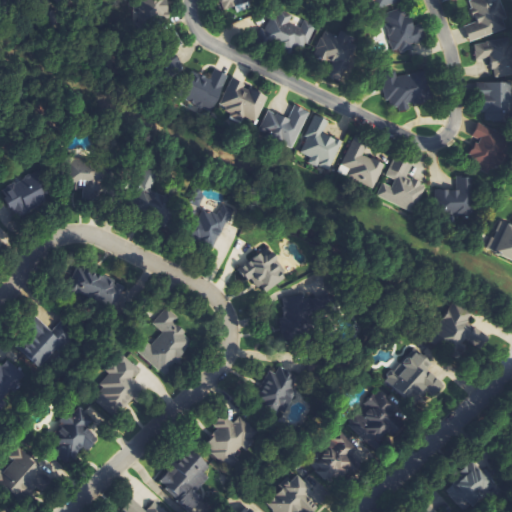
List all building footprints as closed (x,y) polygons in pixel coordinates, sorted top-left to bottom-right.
[(218,0),(222,11),(235,7),(237,13),(247,10),(244,0),(218,0)] [(371,0),(375,11),(407,0),(371,0)] [(470,43),(510,29),(501,2),(494,4),(492,0),(473,0),(469,1),(476,23),(464,27),(470,43)] [(418,44),(406,8),(384,15),(396,51),(418,44)] [(264,40),(304,55),(316,25),(304,21),(304,22),(275,11),(264,40)] [(511,40),(474,43),(476,61),(491,60),(492,78),(511,76),(511,40)] [(183,99),(213,113),(229,77),(215,71),(210,81),(195,74),(183,99)] [(431,98),(422,73),(398,81),(401,89),(388,93),(395,114),(410,109),(409,106),(431,98)] [(255,126),(268,97),(231,81),(219,109),(255,126)] [(511,121),(511,81),(486,81),(486,96),(483,96),(483,122),(511,121)] [(269,110),(259,132),(294,147),(310,111),(295,105),(289,119),(269,110)] [(330,171),(343,141),(323,133),(328,119),(316,114),(300,152),(312,157),(310,162),(330,171)] [(473,137),(477,139),(469,161),(493,170),(507,134),(478,123),(473,137)] [(339,170),(375,186),(385,164),(365,154),(369,145),(354,138),(339,170)] [(376,197),(413,213),(426,185),(407,177),(412,165),(394,157),(376,197)] [(145,187),(150,186),(148,182),(154,179),(150,169),(139,173),(145,187)] [(7,204),(0,206),(0,217),(4,227),(37,213),(35,208),(49,202),(38,176),(2,192),(7,204)] [(435,190),(435,217),(473,217),(474,177),(456,177),(456,190),(435,190)] [(203,187),(192,188),(193,207),(203,206),(203,187)] [(168,195),(150,196),(151,210),(168,209),(168,195)] [(217,216),(204,210),(190,237),(214,249),(234,210),(223,205),(217,216)] [(488,250),(511,259),(511,225),(500,221),(488,250)] [(289,278),(269,248),(238,268),(251,288),(259,283),(266,292),(289,278)] [(74,300),(119,304),(121,277),(76,274),(74,300)] [(309,326),(307,315),(317,313),(312,293),(275,302),(278,313),(269,315),(274,335),(309,326)] [(468,338),(478,352),(490,343),(459,300),(434,317),(441,327),(430,335),(438,347),(449,338),(456,347),(468,338)] [(193,339),(171,323),(177,315),(165,306),(152,324),(162,331),(151,344),(144,339),(135,351),(165,375),(193,339)] [(14,348),(44,370),(73,331),(53,317),(47,325),(37,317),(14,348)] [(411,419),(388,385),(390,385),(410,402),(426,391),(434,398),(442,388),(440,379),(429,370),(429,362),(418,353),(404,357),(344,428),(340,429),(340,439),(327,439),(327,450),(315,458),(315,468),(325,477),(333,474),(336,477),(336,468),(351,469),(356,464),(356,457),(366,454),(366,448),(375,446),(375,442),(395,428),(399,427),(411,419)] [(141,371),(125,357),(89,395),(114,418),(143,387),(134,378),(141,371)] [(0,407),(11,405),(9,392),(27,388),(22,368),(15,369),(14,364),(0,367),(0,407)] [(295,368),(264,368),(263,404),(295,404),(295,368)] [(98,444),(89,425),(91,424),(83,407),(54,421),(65,446),(56,450),(61,462),(86,451),(85,449),(98,444)] [(218,469),(241,461),(239,453),(249,449),(246,440),(253,438),(246,417),(230,422),(227,416),(212,422),(217,439),(208,442),(218,469)] [(0,475),(13,504),(49,488),(28,444),(18,449),(21,456),(0,465),(0,475)] [(215,471),(192,448),(158,481),(186,510),(200,496),(194,491),(215,471)] [(444,489),(463,511),(464,511),(497,484),(478,460),(444,489)] [(305,511),(314,505),(308,497),(313,493),(299,476),(266,502),(274,511),(305,511)]
